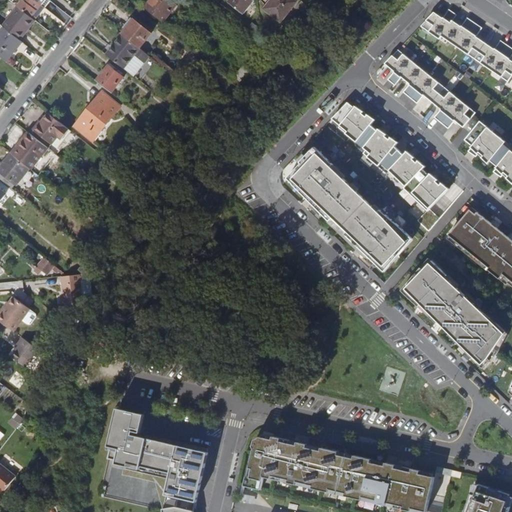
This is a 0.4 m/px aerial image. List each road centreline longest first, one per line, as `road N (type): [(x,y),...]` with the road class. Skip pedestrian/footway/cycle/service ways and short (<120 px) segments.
road 1 (residential): [(354,72),(264,165),(265,192),(486,404)]
road 2 (residential): [(244,402),(460,451)]
road 3 (residential): [(511,210),(354,72)]
road 4 (residential): [(100,0),(0,126)]
